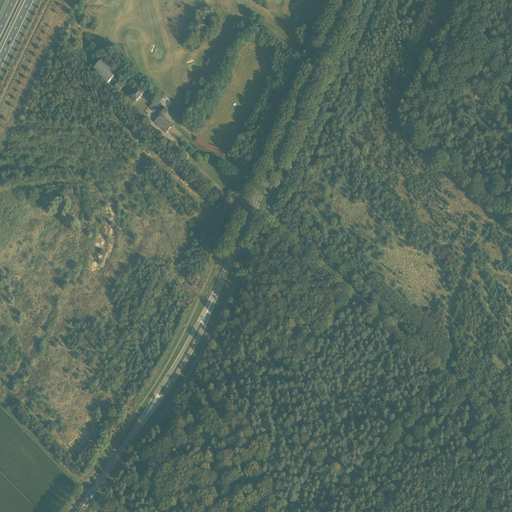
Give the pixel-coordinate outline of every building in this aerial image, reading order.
[(118,73),(103,59),(92,70),(107,84),(118,73)] [(117,85),(114,88),(117,90),(123,84),(120,81),(117,85)] [(144,94),(138,88),(133,93),(131,93),(127,98),(131,101),(132,99),(136,102),(144,94)] [(166,109),(156,100),(149,108),(153,111),(154,110),(160,116),(166,109)] [(173,126),(161,115),(154,122),(166,133),(173,126)]
